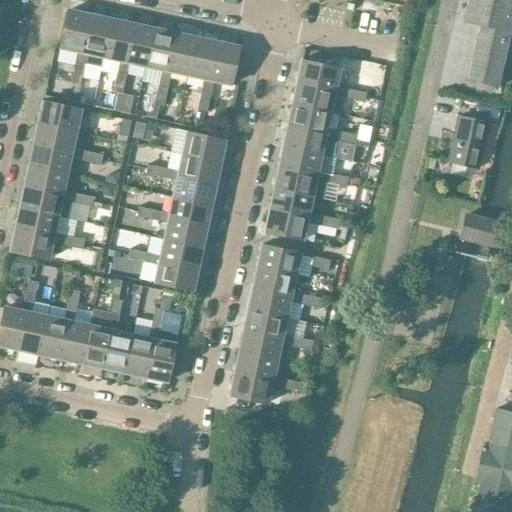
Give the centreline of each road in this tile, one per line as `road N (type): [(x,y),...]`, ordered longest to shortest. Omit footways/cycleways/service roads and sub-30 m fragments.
road 1 (residential): [(326,511),(445,0)]
road 2 (residential): [(190,429),(280,19)]
road 3 (residential): [(190,429),(0,388)]
road 4 (residential): [(511,313),(465,486)]
road 5 (residential): [(0,141),(31,0)]
